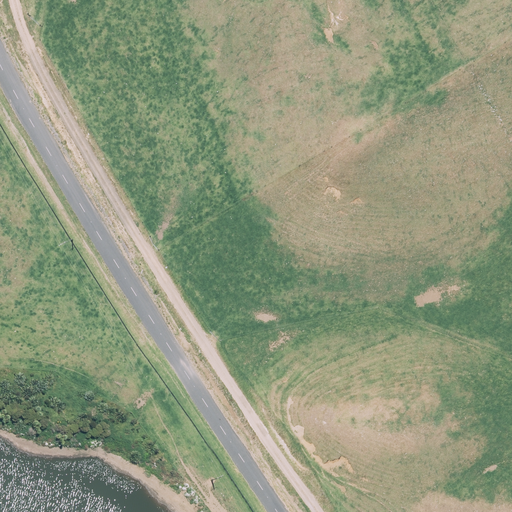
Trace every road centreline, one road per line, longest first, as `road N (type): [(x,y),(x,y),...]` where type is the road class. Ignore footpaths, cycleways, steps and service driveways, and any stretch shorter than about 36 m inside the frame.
road 1 (track): [(14,0),(48,85),(156,268),(317,511)]
road 2 (unclassified): [(276,511),(0,65)]
